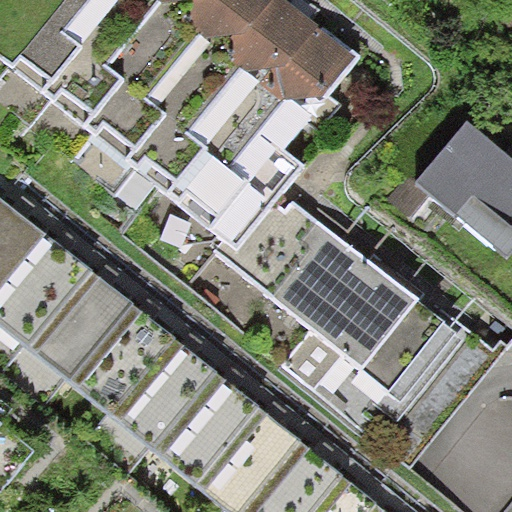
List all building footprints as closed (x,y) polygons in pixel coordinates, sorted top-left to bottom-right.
[(66,0),(13,64),(56,95),(29,127),(135,215),(124,231),(411,466),(511,346),(501,337),(491,348),(377,255),(372,261),(297,202),(287,214),(272,202),(304,166),(294,157),(342,106),(327,96),(361,57),(290,0),(66,0)] [(511,0),(500,13),(511,24),(511,0)] [(511,157),(469,120),(416,181),(432,194),(508,259),(511,253),(511,157)] [(411,219),(432,194),(416,181),(408,175),(388,200),(411,219)] [(383,511),(0,197),(0,326),(226,511),(383,511)] [(0,491),(33,451),(0,423),(0,491)]
